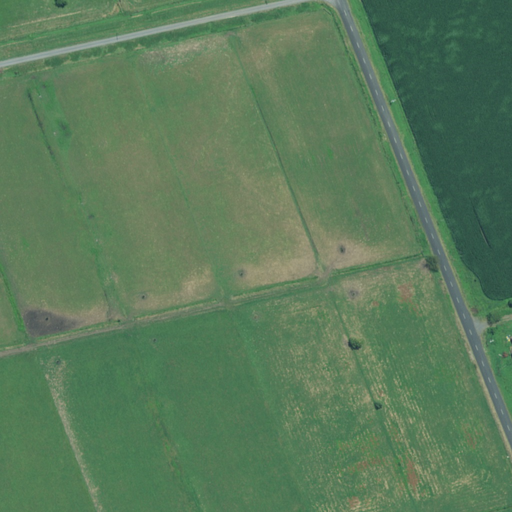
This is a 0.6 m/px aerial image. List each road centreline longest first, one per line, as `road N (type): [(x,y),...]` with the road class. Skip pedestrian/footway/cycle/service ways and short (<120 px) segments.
road 1 (unclassified): [(342,0),(511,434)]
road 2 (unclassified): [(0,66),(300,0)]
